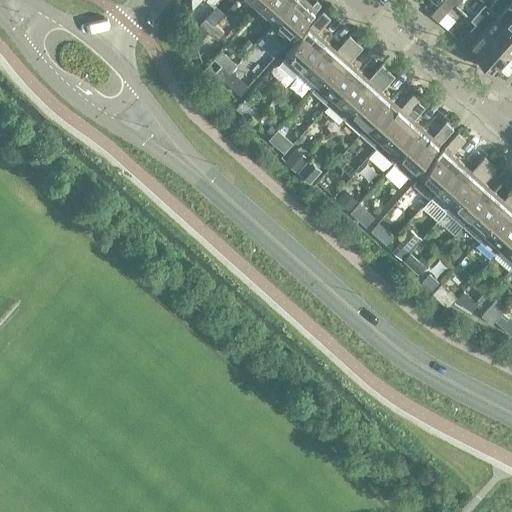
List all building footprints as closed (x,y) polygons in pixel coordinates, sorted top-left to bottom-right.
[(264,0),(259,6),(275,20),(293,0),(264,0)] [(284,45),(321,3),(317,0),(314,0),(311,4),(306,0),(293,0),(275,20),(267,30),(284,45)] [(511,0),(496,0),(490,7),(496,13),(511,27),(511,0)] [(431,14),(438,21),(446,11),(439,5),(431,14)] [(323,10),(285,52),(302,67),(326,40),(317,32),(330,17),(323,10)] [(511,27),(496,13),(482,29),(509,53),(511,49),(511,27)] [(208,30),(215,23),(207,15),(200,22),(208,30)] [(217,38),(224,31),(215,23),(208,30),(217,38)] [(509,53),(482,29),(475,23),(460,40),(494,70),(509,53)] [(326,40),(302,67),(318,82),(356,40),(349,34),(336,49),(326,40)] [(356,40),(318,82),(312,89),(328,103),(358,69),(349,61),(362,46),(356,40)] [(223,46),(215,54),(231,68),(239,61),(223,46)] [(358,69),(328,103),(344,118),(388,69),(381,63),(368,78),(358,69)] [(223,79),(230,71),(221,64),(214,71),(223,79)] [(388,69),(344,118),(360,132),(391,98),(381,90),(394,75),(388,69)] [(223,79),(232,87),(238,79),(230,71),(223,79)] [(391,98),(360,132),(376,147),(420,98),(414,92),(400,107),(391,98)] [(420,98),(376,147),(392,161),(423,127),(413,118),(426,104),(420,98)] [(423,127),(392,161),(393,162),(400,155),(416,169),(453,127),(446,121),(432,136),(423,127)] [(269,137),(276,143),(284,134),(277,128),(269,137)] [(428,197),(430,195),(461,161),(451,153),(465,138),(457,131),(412,182),(428,197)] [(286,161),(295,169),(302,162),(293,153),(286,161)] [(446,210),(490,161),(484,155),(471,170),(461,161),(430,195),(446,210)] [(310,182),(314,178),(321,169),(309,158),(297,171),(310,182)] [(463,224),(493,190),(484,182),(497,167),(490,161),(446,210),(463,224)] [(493,190),(463,224),(479,239),(511,201),(511,188),(503,199),(493,190)] [(349,211),(358,219),(360,221),(366,213),(355,204),(356,203),(348,197),(342,204),(349,210),(349,211)] [(511,201),(479,239),(495,254),(501,246),(511,234),(511,201)] [(511,234),(501,246),(511,255),(511,234)] [(437,287),(431,293),(430,293),(440,302),(446,295),(437,287)] [(473,306),(479,297),(464,288),(459,297),(473,306)] [(511,331),(511,309),(494,297),(484,310),(511,331)]
